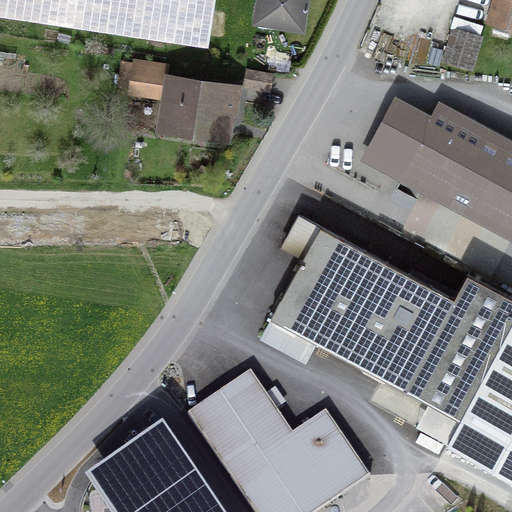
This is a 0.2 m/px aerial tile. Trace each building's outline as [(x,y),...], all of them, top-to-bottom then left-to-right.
[(207,0),(0,0),(0,6),(202,37),(207,0)] [(260,0),(260,2),(268,4),(276,15),(275,23),(300,26),(304,0),(260,0)] [(511,0),(498,0),(492,20),(511,25),(511,0)] [(456,29),(447,60),(469,67),(478,36),(456,29)] [(242,75),(247,53),(221,48),(217,70),(242,75)] [(162,88),(165,68),(123,62),(119,85),(132,87),(132,84),(162,88)] [(272,74),(247,70),(244,86),(269,90),(272,74)] [(237,89),(171,79),(164,124),(224,133),(227,111),(234,112),(237,89)] [(511,147),(438,108),(428,128),(393,109),(368,154),(511,231),(511,147)] [(181,212),(0,213),(0,243),(181,243),(181,212)] [(447,444),(511,479),(511,297),(467,273),(454,297),(321,225),(271,318),(460,420),(447,444)] [(392,232),(384,248),(459,284),(466,268),(392,232)] [(251,370),(187,413),(254,511),(314,511),(370,475),(326,410),(292,432),(251,370)] [(170,491),(183,481),(160,450),(146,460),(170,491)] [(203,511),(191,493),(178,503),(184,511),(203,511)]
